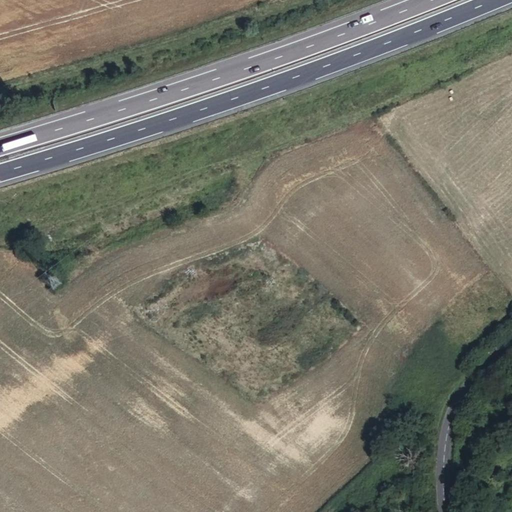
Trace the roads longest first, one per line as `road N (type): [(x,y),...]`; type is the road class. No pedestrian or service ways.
road 1 (motorway): [(0,176),(337,66),(503,0)]
road 2 (motorway): [(427,0),(0,144)]
road 3 (tertiary): [(511,341),(454,404),(444,438),(443,511)]
